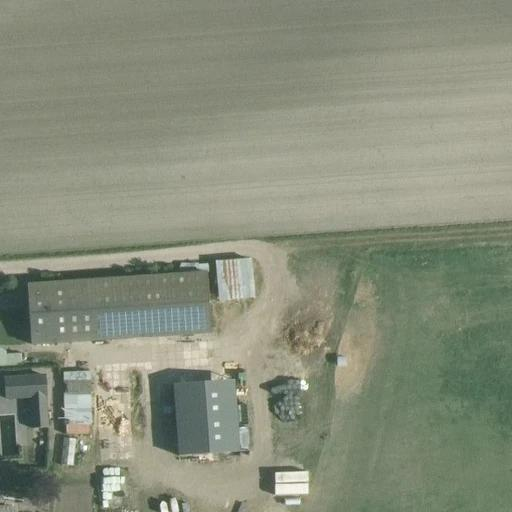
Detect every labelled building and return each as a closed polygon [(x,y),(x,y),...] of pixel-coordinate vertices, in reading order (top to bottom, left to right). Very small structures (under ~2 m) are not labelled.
[(251,260),(216,263),(219,307),(237,306),(237,300),(253,299),(251,260)] [(179,265),(179,274),(28,285),(32,345),(210,334),(206,273),(210,272),(209,263),(179,265)] [(0,364),(25,363),(24,353),(6,355),(6,353),(0,350),(0,364)] [(90,374),(64,373),(64,426),(66,426),(66,435),(89,435),(89,426),(91,426),(90,374)] [(176,455),(238,451),(233,376),(171,380),(176,455)] [(36,426),(47,426),(45,382),(0,383),(0,388),(1,415),(13,415),(15,458),(37,457),(36,426)] [(75,440),(64,439),(60,465),(72,466),(75,440)] [(275,453),(276,487),(291,487),(290,453),(275,453)] [(122,505),(122,475),(104,476),(104,505),(122,505)]
